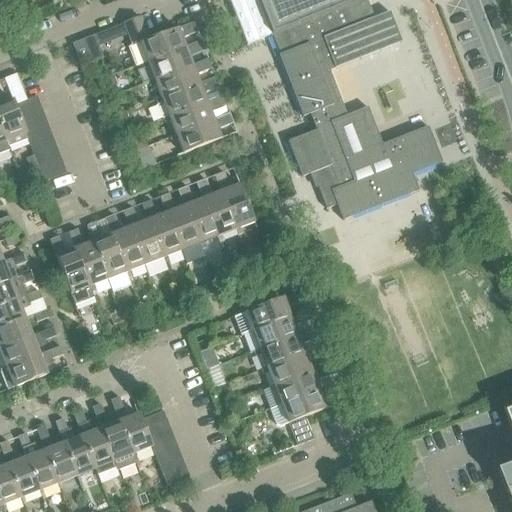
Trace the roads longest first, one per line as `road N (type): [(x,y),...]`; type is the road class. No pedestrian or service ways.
road 1 (residential): [(99,212),(34,44)]
road 2 (residential): [(156,360),(0,420)]
road 3 (residential): [(156,360),(216,508)]
road 4 (residential): [(216,508),(361,447)]
